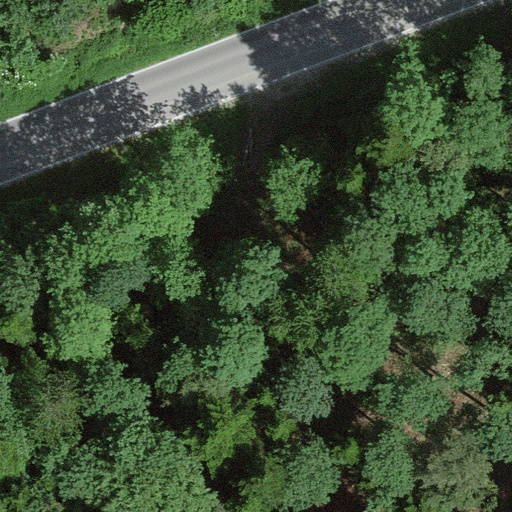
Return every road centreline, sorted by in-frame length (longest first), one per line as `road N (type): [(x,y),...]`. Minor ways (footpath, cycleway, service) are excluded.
road 1 (track): [(272,49),(286,210),(178,511)]
road 2 (tertiary): [(403,0),(0,153)]
